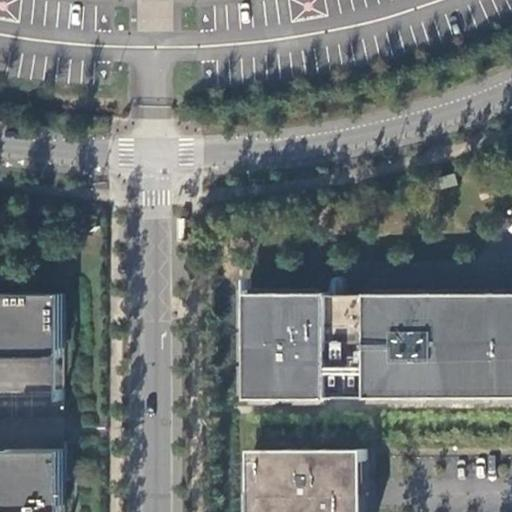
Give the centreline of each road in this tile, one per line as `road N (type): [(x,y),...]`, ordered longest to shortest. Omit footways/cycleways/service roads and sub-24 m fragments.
road 1 (tertiary): [(161,156),(345,135),(465,107),(511,86)]
road 2 (tertiary): [(161,156),(161,511)]
road 3 (tertiary): [(0,138),(161,156)]
